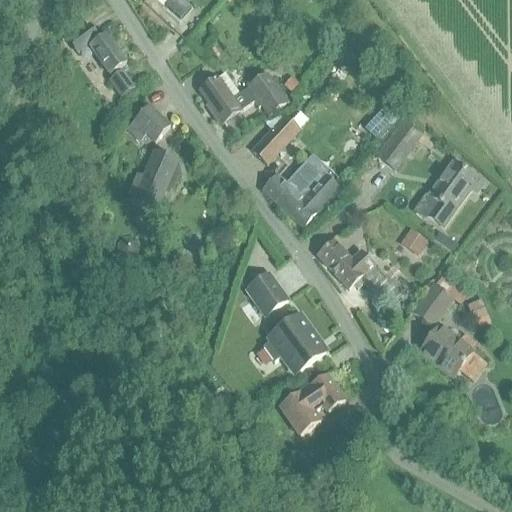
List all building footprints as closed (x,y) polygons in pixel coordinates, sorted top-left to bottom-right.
[(91,29),(69,45),(77,56),(88,48),(90,50),(110,78),(126,66),(106,38),(101,42),(91,29)] [(334,65),(330,77),(340,80),(344,68),(334,65)] [(123,75),(111,84),(123,101),(135,92),(123,75)] [(266,78),(240,97),(225,76),(201,94),(224,126),(254,105),(258,110),(262,107),(270,118),(286,107),(266,78)] [(292,80),(284,88),(291,94),(299,86),(292,80)] [(387,107),(365,132),(377,142),(398,118),(387,107)] [(148,110),(126,133),(139,144),(145,137),(154,146),(169,129),(148,110)] [(252,155),(267,169),(300,133),(285,120),(252,155)] [(395,172),(424,137),(407,124),(379,159),(395,172)] [(128,202),(158,215),(180,164),(156,154),(145,180),(139,177),(128,202)] [(265,188),(262,191),(264,193),(278,206),(302,229),(315,214),(339,189),(324,175),(310,161),(288,185),(277,175),(265,188)] [(484,189),(453,166),(426,203),(433,209),(424,223),(442,235),(471,197),(476,199),(484,189)] [(409,232),(399,248),(416,260),(427,244),(409,232)] [(457,248),(439,235),(434,242),(452,254),(457,248)] [(133,260),(134,259),(139,254),(138,246),(132,240),(124,240),(120,245),(118,246),(119,255),(125,260),(133,260)] [(320,258),(318,259),(335,278),(349,293),(357,285),(361,289),(366,284),(375,294),(370,299),(376,307),(386,298),(394,290),(388,284),(361,256),(352,264),(334,245),(320,258)] [(288,304),(269,278),(247,294),(265,320),(288,304)] [(461,278),(456,285),(465,291),(470,285),(461,278)] [(434,288),(413,316),(434,332),(455,303),(434,288)] [(470,309),(478,331),(491,326),(482,304),(470,309)] [(274,339),(270,342),(272,344),(263,350),(274,365),(282,359),(296,377),(326,356),(300,320),(285,331),(279,330),(275,334),(274,334),(274,339)] [(473,357),(474,356),(442,331),(422,357),(454,382),(460,375),(473,357)] [(473,357),(460,375),(473,384),(486,367),(473,357)] [(347,402),(329,377),(284,409),(305,438),(324,424),(317,415),(327,408),(331,414),(347,402)]
